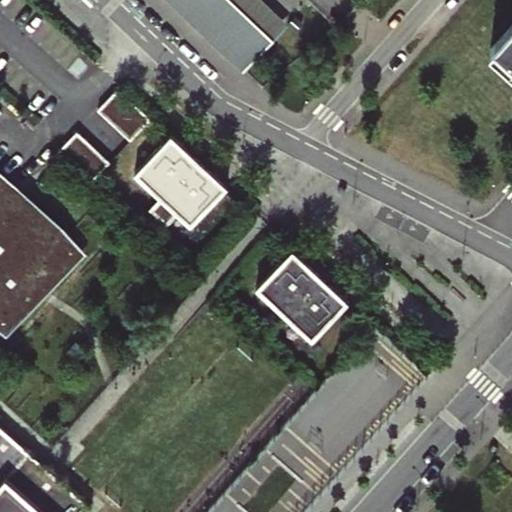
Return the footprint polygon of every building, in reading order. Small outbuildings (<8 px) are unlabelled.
[(177,0),(245,65),(267,41),(224,0),(177,0)] [(224,0),(267,41),(284,24),(259,0),(224,0)] [(511,23),(494,44),(511,60),(511,23)] [(99,107),(131,137),(151,116),(119,86),(99,107)] [(58,150),(90,180),(110,159),(78,129),(58,150)] [(228,184),(172,131),(135,169),(190,222),(228,184)] [(0,327),(6,332),(84,254),(60,224),(0,171),(0,327)] [(350,299),(293,246),(257,285),(312,337),(350,299)] [(335,373),(380,418),(427,371),(382,326),(335,373)] [(0,511),(86,511),(92,507),(0,421),(0,511)]
